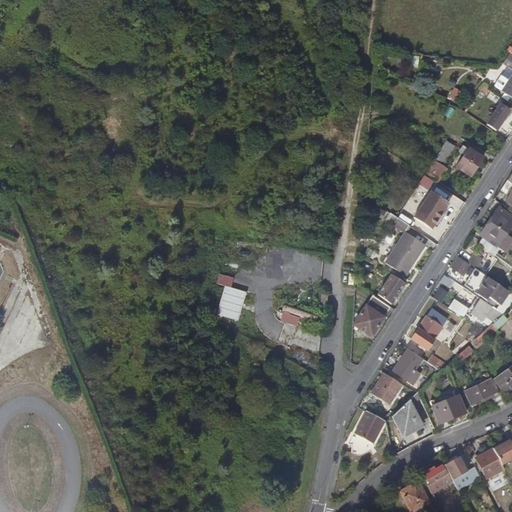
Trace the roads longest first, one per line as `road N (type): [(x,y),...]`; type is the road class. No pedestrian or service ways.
road 1 (residential): [(317,511),(340,403),(511,152)]
road 2 (track): [(340,403),(341,251),(370,0)]
road 3 (residential): [(330,511),(380,473),(511,411)]
